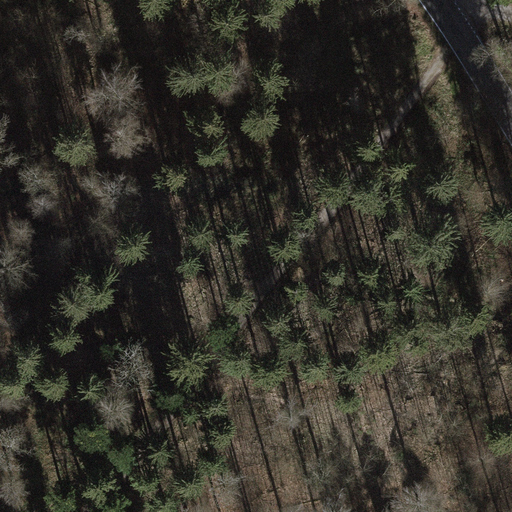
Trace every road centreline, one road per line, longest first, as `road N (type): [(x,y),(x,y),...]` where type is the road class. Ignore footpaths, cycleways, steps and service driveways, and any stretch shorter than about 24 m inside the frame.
road 1 (track): [(96,511),(463,42)]
road 2 (tertiary): [(511,116),(436,0)]
